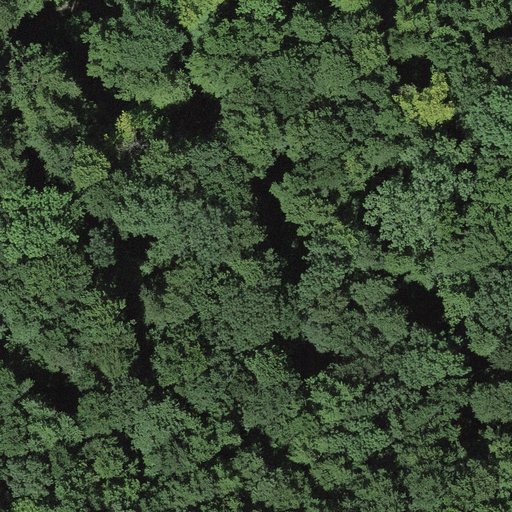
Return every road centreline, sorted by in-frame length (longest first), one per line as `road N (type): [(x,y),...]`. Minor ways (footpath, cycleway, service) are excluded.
road 1 (track): [(511,248),(243,408),(94,511)]
road 2 (track): [(407,0),(472,65),(511,89)]
